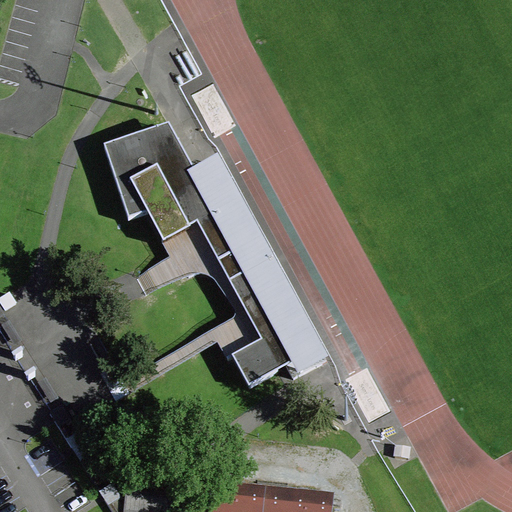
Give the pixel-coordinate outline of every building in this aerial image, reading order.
[(169,128),(104,150),(128,223),(154,214),(182,265),(189,277),(207,270),(218,266),(246,317),(218,331),(223,341),(249,389),(278,373),(270,359),(279,353),(294,380),(322,364),(214,165),(195,175),(169,128)] [(67,413),(55,421),(58,427),(71,419),(67,413)] [(142,470),(141,478),(156,479),(156,472),(142,470)] [(156,479),(141,478),(129,477),(125,511),(209,511),(212,485),(156,479)] [(212,485),(209,511),(331,511),(334,497),(212,485)]
